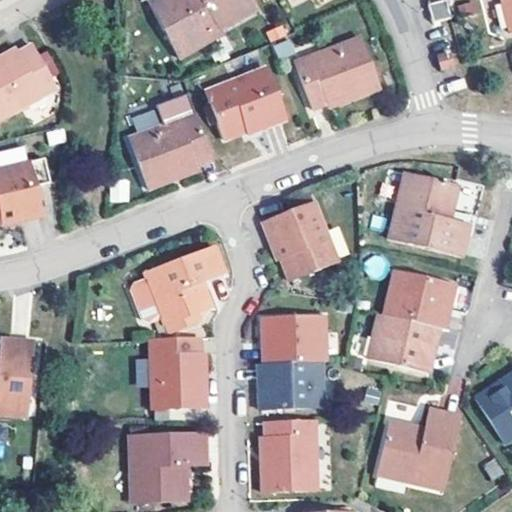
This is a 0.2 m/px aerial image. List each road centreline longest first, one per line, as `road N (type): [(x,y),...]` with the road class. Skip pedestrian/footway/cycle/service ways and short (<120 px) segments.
road 1 (residential): [(229,511),(223,336),(243,278),(219,198)]
road 2 (residential): [(219,198),(0,276)]
road 3 (residential): [(429,131),(219,198)]
road 4 (residential): [(473,338),(511,194)]
road 5 (residential): [(385,0),(416,59),(429,131)]
